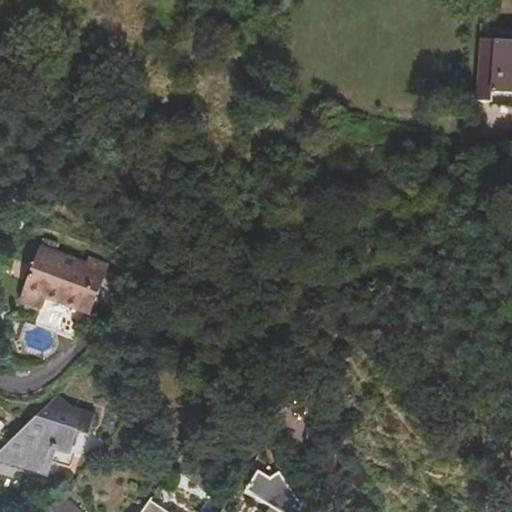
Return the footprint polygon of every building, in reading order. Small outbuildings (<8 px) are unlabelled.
[(511,38),(478,35),(473,99),(511,101),(511,38)] [(33,320),(55,328),(70,334),(89,286),(97,289),(107,261),(88,254),(85,259),(39,240),(18,294),(40,303),(33,320)] [(56,335),(55,328),(33,320),(23,316),(16,334),(21,345),(44,353),(52,348),(56,335)] [(55,394),(21,426),(0,447),(0,451),(48,472),(53,461),(71,468),(77,456),(72,454),(82,432),(92,436),(101,415),(55,394)] [(48,472),(0,451),(0,458),(46,477),(48,472)] [(298,511),(257,488),(251,497),(235,497),(226,511),(298,511)] [(84,511),(64,494),(49,511),(84,511)] [(173,511),(154,498),(144,511),(173,511)]
